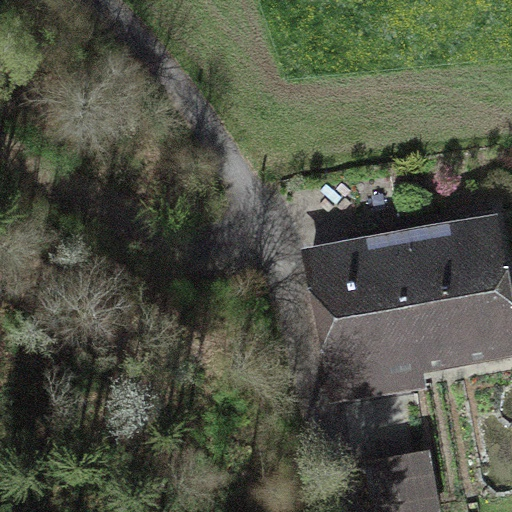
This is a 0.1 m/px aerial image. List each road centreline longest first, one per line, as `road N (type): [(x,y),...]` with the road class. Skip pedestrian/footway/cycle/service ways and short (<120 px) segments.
road 1 (unclassified): [(87,0),(124,32),(194,120),(257,236),(289,355),(348,511)]
road 2 (track): [(0,158),(153,235),(184,244),(257,236)]
